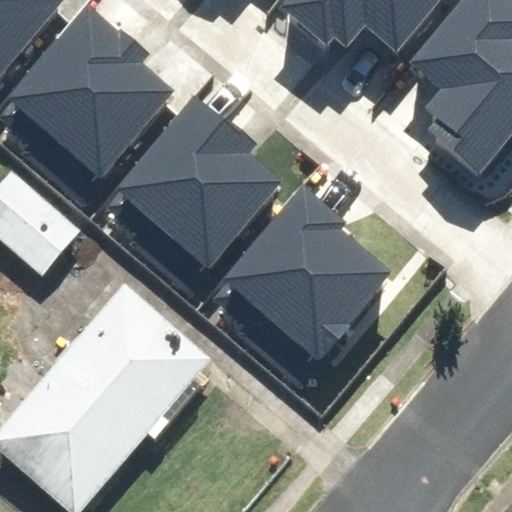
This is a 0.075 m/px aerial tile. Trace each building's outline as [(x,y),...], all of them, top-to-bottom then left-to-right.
[(0,0),(0,91),(71,0),(0,0)] [(150,43),(94,0),(85,0),(0,109),(0,123),(94,195),(184,80),(145,50),(150,43)] [(298,0),(291,10),(341,50),(350,39),(355,43),(372,22),(398,43),(432,0),(298,0)] [(432,119),(423,129),(474,170),(511,122),(511,47),(510,45),(511,42),(511,10),(499,0),(477,0),(419,73),(444,93),(427,114),(432,119)] [(267,134),(205,86),(110,209),(210,286),(300,170),(261,141),(267,134)] [(21,176),(0,199),(0,236),(49,281),(89,236),(21,176)] [(377,231),(315,183),(220,306),(320,383),(410,268),(372,238),(377,231)] [(140,290),(5,445),(82,511),(92,511),(223,363),(140,290)]
